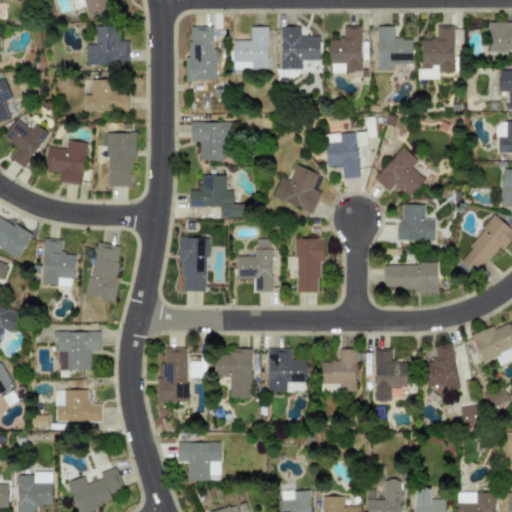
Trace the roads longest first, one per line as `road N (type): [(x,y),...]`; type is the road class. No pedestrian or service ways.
road 1 (residential): [(156,0),(157,194),(127,372),(162,511)]
road 2 (residential): [(511,281),(442,317),(134,320)]
road 3 (residential): [(155,215),(59,212),(0,187)]
